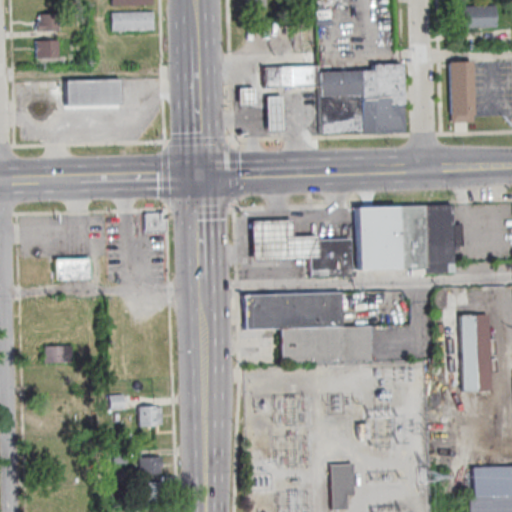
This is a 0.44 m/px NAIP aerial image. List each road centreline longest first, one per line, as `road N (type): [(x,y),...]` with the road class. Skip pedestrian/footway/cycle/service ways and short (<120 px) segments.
road 1 (residential): [(11,511),(0,96)]
road 2 (tertiary): [(207,511),(205,333)]
road 3 (residential): [(423,169),(416,0)]
road 4 (tertiary): [(200,176),(195,14)]
road 5 (tertiary): [(205,333),(200,176)]
road 6 (secondary): [(320,172),(200,176)]
